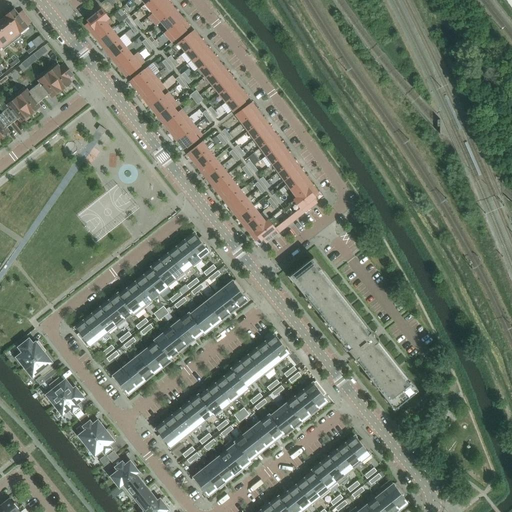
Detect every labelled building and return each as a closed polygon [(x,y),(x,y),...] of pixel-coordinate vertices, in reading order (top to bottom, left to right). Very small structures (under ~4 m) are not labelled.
[(153,13),(168,1),(167,0),(150,0),(146,4),(153,13)] [(161,21),(175,9),(168,1),(153,13),(161,21)] [(91,32),(109,18),(99,5),(89,13),(92,17),(88,20),(89,22),(85,25),(91,32)] [(165,33),(182,18),(175,9),(161,21),(168,29),(164,33),(165,33)] [(31,22),(23,11),(19,14),(15,10),(6,17),(21,36),(22,36),(19,32),(28,26),(27,25),(31,22)] [(6,17),(5,17),(6,18),(3,20),(3,19),(0,21),(0,26),(13,43),(21,36),(6,17)] [(112,30),(105,21),(109,18),(91,32),(98,41),(112,30)] [(172,42),(190,27),(182,18),(165,33),(172,42)] [(0,26),(0,44),(4,49),(13,43),(0,26)] [(105,50),(119,39),(112,30),(98,41),(105,50)] [(186,52),(201,39),(194,30),(178,43),(186,52)] [(112,59),(127,47),(119,39),(105,50),(112,59)] [(192,60),(208,48),(201,39),(186,52),(192,60)] [(119,68),(137,53),(133,56),(127,47),(112,59),(119,68)] [(199,69),(214,56),(208,48),(192,60),(199,69)] [(39,50),(34,54),(37,59),(42,55),(39,50)] [(126,77),(145,63),(137,53),(119,68),(126,77)] [(34,54),(28,58),(32,63),(37,59),(34,54)] [(206,77),(221,65),(214,56),(199,69),(206,77)] [(74,75),(64,64),(60,67),(58,66),(57,66),(55,63),(45,71),(60,90),(71,81),(69,79),(74,75)] [(213,85),(228,73),(221,65),(206,77),(213,85)] [(137,90),(155,76),(148,67),(130,81),(137,90)] [(45,71),(37,77),(40,80),(39,81),(40,83),(34,88),(43,99),(49,94),(51,97),(60,90),(45,71)] [(220,94),(235,81),(228,73),(213,85),(220,94)] [(143,98),(162,84),(155,76),(137,90),(143,98)] [(226,102),(242,90),(235,81),(220,94),(226,102)] [(150,107),(168,93),(162,84),(143,98),(150,107)] [(43,99),(34,88),(29,92),(27,90),(26,91),(24,88),(14,95),(30,114),(40,106),(38,103),(43,99)] [(233,111),(249,98),(242,90),(226,102),(233,111)] [(157,115),(175,101),(168,93),(150,107),(157,115)] [(14,95),(6,102),(9,105),(7,106),(9,107),(3,112),(12,123),(18,119),(20,122),(30,114),(14,95)] [(163,124),(182,110),(175,101),(157,115),(163,124)] [(242,123),(258,111),(252,102),(236,114),(242,123)] [(170,132),(188,118),(182,110),(163,124),(170,132)] [(248,131),(264,119),(258,111),(242,123),(248,131)] [(12,123),(3,112),(0,114),(0,137),(9,130),(7,128),(12,123)] [(177,141),(195,126),(188,118),(170,132),(177,141)] [(254,139),(270,128),(264,119),(248,131),(254,139)] [(100,125),(97,130),(103,134),(106,130),(100,125)] [(184,150),(202,135),(195,126),(177,141),(184,150)] [(260,147),(276,136),(270,128),(254,139),(260,147)] [(266,156),(282,144),(276,136),(260,147),(266,156)] [(194,162),(209,150),(202,141),(187,154),(194,162)] [(273,164),(288,152),(282,144),(266,156),(273,164)] [(200,170),(215,158),(209,150),(194,162),(200,170)] [(279,172),(295,160),(288,152),(273,164),(279,172)] [(206,178),(222,166),(215,158),(200,170),(206,178)] [(285,180),(301,169),(295,160),(279,172),(285,180)] [(213,186),(228,174),(222,166),(206,178),(213,186)] [(291,189),(307,177),(301,169),(285,180),(291,189)] [(219,194),(234,182),(228,174),(213,186),(219,194)] [(297,197),(313,185),(307,177),(291,189),(297,197)] [(225,202),(241,190),(234,182),(219,194),(225,202)] [(291,223),(317,202),(314,198),(316,197),(314,195),(318,192),(313,185),(297,197),(289,203),(296,212),(287,218),(291,223)] [(232,210),(247,198),(241,190),(225,202),(232,210)] [(238,218),(253,206),(247,198),(232,210),(238,218)] [(244,226),(260,214),(253,206),(238,218),(244,226)] [(251,234),(274,216),(273,216),(266,221),(260,214),(244,226),(251,234)] [(266,243),(284,229),(291,223),(287,218),(280,224),(274,216),(251,234),(256,241),(260,238),(261,240),(263,239),(266,243)] [(212,249),(202,236),(199,238),(195,233),(186,240),(202,260),(201,258),(212,249)] [(202,260),(186,240),(178,246),(194,267),(202,260)] [(194,267),(178,246),(169,253),(185,273),(194,267)] [(185,273),(169,253),(161,260),(177,280),(185,273)] [(293,273),(290,276),(294,282),(320,314),(349,350),(355,358),(365,371),(390,402),(395,408),(398,406),(401,404),(418,390),(400,367),(399,365),(385,348),(384,346),(379,340),(372,332),(368,326),(366,324),(353,307),(350,304),(332,281),(330,279),(313,257),(296,271),(293,273)] [(177,280),(161,260),(152,266),(168,287),(177,280)] [(168,287),(152,266),(152,267),(153,268),(148,273),(146,271),(144,273),(159,293),(167,286),(168,287)] [(159,293),(144,273),(141,276),(142,277),(136,282),(152,302),(153,302),(151,299),(159,293)] [(243,294),(246,292),(236,279),(233,281),(231,279),(223,286),(239,306),(247,299),(243,294)] [(152,302),(136,282),(131,286),(129,284),(126,287),(144,309),(152,302)] [(239,306),(223,286),(214,292),(230,313),(239,306)] [(144,309),(126,287),(124,289),(125,291),(120,295),(118,293),(118,294),(132,312),(135,316),(144,309)] [(230,313),(214,292),(214,293),(215,295),(208,301),(222,319),(230,313)] [(124,318),(132,312),(118,294),(109,300),(125,321),(126,320),(124,318)] [(125,321),(109,300),(101,307),(117,327),(125,321)] [(222,319),(208,301),(199,308),(213,326),(222,319)] [(213,326),(199,308),(197,306),(189,312),(205,333),(213,326)] [(117,327),(101,307),(92,314),(107,332),(115,325),(117,328),(117,327)] [(205,333),(189,312),(188,313),(189,314),(181,320),(179,318),(196,340),(199,337),(198,336),(203,332),(204,333),(205,333)] [(107,332),(92,314),(84,321),(98,339),(107,332)] [(196,340),(179,318),(171,324),(169,322),(168,322),(186,345),(192,340),(193,342),(196,340)] [(98,339),(84,321),(75,327),(79,332),(77,334),(82,341),(84,338),(90,345),(98,339)] [(186,345),(168,322),(160,329),(179,353),(182,351),(181,349),(186,345)] [(179,353),(160,329),(163,334),(155,341),(170,360),(171,360),(170,358),(175,354),(176,355),(179,353)] [(292,351),(282,338),(279,340),(275,334),(267,341),(281,359),(292,351)] [(25,367),(46,350),(38,340),(33,344),(29,339),(19,347),(23,352),(17,357),(25,367)] [(170,360),(155,341),(156,342),(148,348),(147,346),(146,346),(162,367),(170,360)] [(281,359),(267,341),(258,348),(274,368),(275,368),(273,366),(281,359)] [(162,367),(146,346),(137,353),(153,374),(162,367)] [(274,368),(258,348),(250,355),(266,375),(274,368)] [(49,364),(51,362),(44,353),(46,351),(46,350),(25,367),(33,377),(39,372),(43,377),(53,369),(49,364)] [(153,374),(137,353),(139,356),(131,362),(145,380),(153,374)] [(266,375),(250,355),(241,361),(256,379),(264,373),(265,376),(266,375)] [(256,379),(241,361),(233,368),(248,388),(249,387),(247,386),(256,379)] [(145,380),(131,362),(122,369),(137,387),(145,380)] [(248,388),(233,368),(232,368),(233,370),(228,374),(227,373),(224,375),(240,394),(248,388)] [(137,387),(122,369),(111,378),(121,391),(124,389),(128,394),(137,387)] [(240,394),(224,375),(221,377),(222,379),(217,383),(233,403),(231,401),(240,394)] [(55,405),(76,388),(76,387),(73,389),(66,380),(63,382),(59,377),(49,385),(53,390),(47,395),(55,405)] [(323,395),(326,393),(316,380),(305,389),(319,407),(328,401),(323,395)] [(233,403),(217,383),(211,388),(210,386),(207,388),(224,410),(233,403)] [(76,404),(84,398),(76,388),(55,405),(63,414),(70,409),(75,415),(81,410),(76,404)] [(224,410),(207,388),(204,391),(205,392),(200,396),(199,395),(198,395),(214,415),(222,408),(224,411),(224,410)] [(319,407),(305,389),(296,396),(311,414),(319,407)] [(214,415),(198,395),(190,402),(204,420),(212,413),(214,415)] [(311,414),(296,396),(288,403),(302,421),(311,414)] [(204,420),(190,402),(181,409),(197,429),(198,428),(196,426),(204,420)] [(302,421),(288,403),(279,409),(294,428),(302,421)] [(197,429),(181,409),(173,415),(189,436),(197,429)] [(294,428),(279,409),(271,416),(285,434),(294,428)] [(189,436),(173,415),(164,422),(180,442),(189,436)] [(285,434),(271,416),(262,423),(277,441),(279,439),(278,437),(283,433),(284,435),(285,434)] [(87,445),(108,429),(108,428),(105,430),(98,421),(93,425),(87,418),(81,423),(87,430),(79,435),(87,445)] [(180,442),(164,422),(156,429),(160,434),(157,436),(167,449),(179,440),(180,442)] [(277,441),(262,423),(253,429),(267,446),(272,442),(274,443),(277,441)] [(108,445),(116,439),(108,429),(87,445),(95,455),(102,449),(108,456),(114,451),(108,445)] [(267,446),(253,429),(245,436),(259,455),(262,452),(261,451),(267,446)] [(259,455),(245,436),(237,442),(234,439),(234,440),(251,462),(251,461),(250,459),(255,455),(257,457),(259,455)] [(372,452),(362,439),(360,441),(355,436),(347,443),(361,461),(372,452)] [(251,462),(234,440),(225,447),(228,450),(242,468),(251,462)] [(361,461),(347,443),(338,449),(354,470),(354,469),(353,467),(361,461)] [(354,470),(338,449),(330,456),(348,479),(346,476),(354,470)] [(242,468),(228,450),(219,457),(234,475),(242,468)] [(348,479),(330,456),(321,463),(339,485),(348,479)] [(234,475),(219,457),(211,464),(225,482),(234,475)] [(120,486),(136,474),(138,472),(130,462),(125,466),(120,459),(114,464),(119,470),(112,476),(120,486)] [(339,485),(321,463),(313,469),(330,491),(329,490),(337,483),(339,486),(339,485)] [(225,482),(211,464),(203,470),(217,488),(225,482)] [(330,491),(313,469),(312,470),(314,471),(308,476),(307,474),(304,476),(322,498),(330,491)] [(217,488),(203,470),(191,479),(202,492),(204,490),(208,495),(217,488)] [(147,488),(136,474),(120,486),(131,500),(147,488)] [(322,498),(304,476),(301,479),(303,480),(297,485),(311,503),(319,496),(321,498),(322,498)] [(406,495),(396,482),(394,484),(390,480),(382,486),(399,509),(408,502),(404,497),(406,495)] [(311,503),(297,485),(291,489),(290,487),(287,490),(304,511),(305,511),(303,509),(311,503)] [(395,511),(399,509),(382,486),(381,487),(385,492),(377,498),(388,511),(395,511)] [(157,501),(147,488),(131,500),(135,497),(145,511),(157,501)] [(304,511),(287,490),(284,492),(286,494),(280,498),(279,496),(278,497),(290,511),(304,511)] [(290,511),(278,497),(270,503),(276,511),(290,511)] [(388,511),(377,498),(368,504),(374,511),(388,511)] [(19,511),(18,509),(19,508),(15,502),(13,504),(10,499),(1,506),(6,511),(19,511)] [(165,511),(168,509),(160,499),(157,501),(145,511),(143,511),(165,511)] [(276,511),(270,503),(262,510),(263,511),(276,511)]
